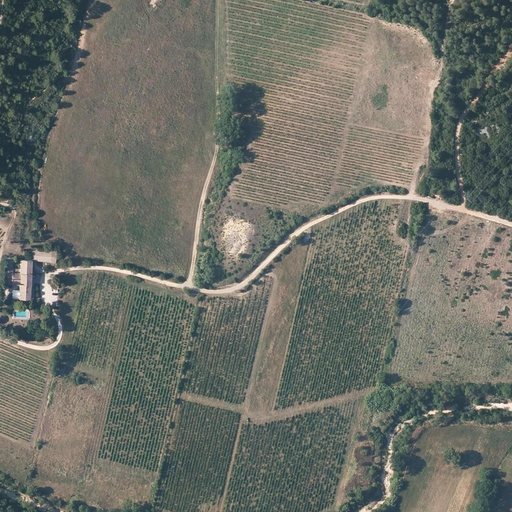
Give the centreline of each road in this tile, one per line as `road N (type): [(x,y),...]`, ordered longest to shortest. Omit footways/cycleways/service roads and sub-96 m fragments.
road 1 (track): [(511,224),(428,200),(379,196),(303,227),(228,290),(105,268),(55,272),(47,302),(60,326),(54,346),(0,335)]
road 2 (track): [(190,287),(220,145),(218,0)]
road 3 (track): [(420,0),(441,61),(412,198)]
road 4 (track): [(463,210),(457,124),(511,46)]
